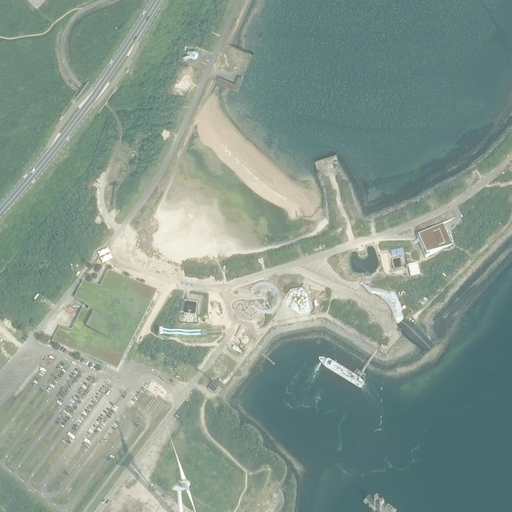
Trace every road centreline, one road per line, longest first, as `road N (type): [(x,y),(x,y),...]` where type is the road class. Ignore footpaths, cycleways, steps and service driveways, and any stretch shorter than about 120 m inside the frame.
road 1 (track): [(237,0),(161,173),(108,243),(114,258),(187,286),(224,286),(290,265)]
road 2 (primary): [(0,212),(157,0)]
road 3 (unclassified): [(96,511),(219,347)]
road 4 (track): [(382,234),(453,204),(511,155)]
road 5 (track): [(413,317),(511,214)]
